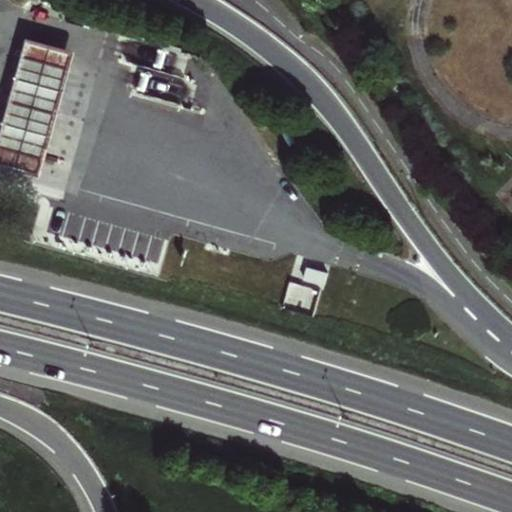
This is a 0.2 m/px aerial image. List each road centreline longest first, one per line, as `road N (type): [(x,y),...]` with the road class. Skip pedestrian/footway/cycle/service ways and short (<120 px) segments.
road 1 (trunk): [(0,348),(338,441),(511,499)]
road 2 (trunk): [(511,444),(294,373),(0,294)]
road 3 (trunk): [(511,339),(451,278),(315,93),(196,0)]
road 4 (trunk): [(0,406),(61,443),(105,511)]
